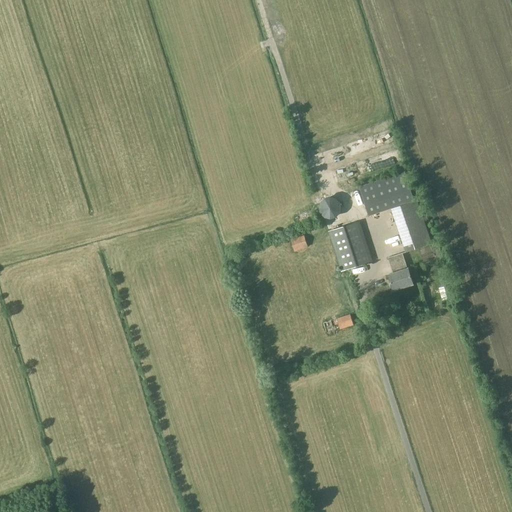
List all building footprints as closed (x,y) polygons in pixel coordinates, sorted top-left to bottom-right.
[(359,187),(368,215),(414,200),(405,172),(359,187)] [(393,209),(407,252),(432,244),(418,201),(393,209)] [(329,231),(341,270),(372,261),(360,221),(329,231)] [(290,239),(294,251),(308,246),(304,235),(290,239)] [(388,257),(393,273),(388,274),(393,290),(413,283),(409,268),(407,268),(403,253),(388,257)] [(351,315),(337,319),(340,329),(354,325),(352,321),(351,315)]
